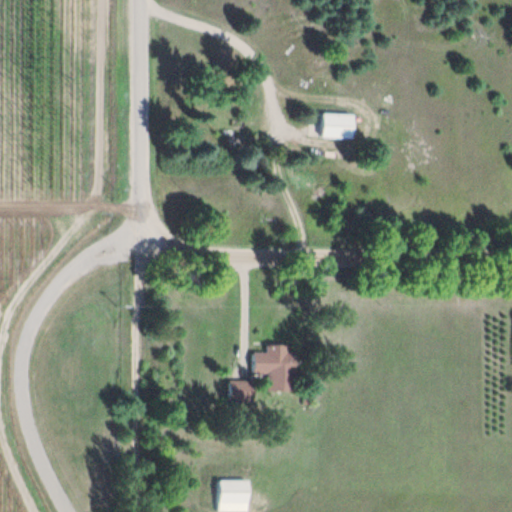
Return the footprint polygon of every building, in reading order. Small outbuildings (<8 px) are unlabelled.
[(335,101),(369,103),(367,129),(333,127),(335,101)] [(352,136),(352,113),(319,113),(319,136),(352,136)] [(300,334),(279,334),(279,342),(266,342),(266,363),(280,363),(280,381),(310,381),(310,341),(300,341),(300,334)] [(294,351),(286,351),(286,343),(265,343),(265,351),(251,351),(251,372),(267,372),(266,389),(294,390),(294,351)] [(242,368),(269,368),(269,391),(242,391),(242,368)] [(251,401),(251,379),(228,379),(228,401),(251,401)] [(230,469),(263,469),(263,494),(229,494),(230,469)] [(247,478),(215,478),(215,501),(247,501),(247,478)]
